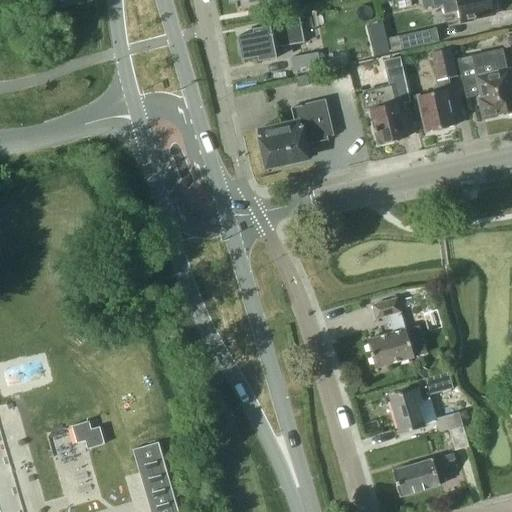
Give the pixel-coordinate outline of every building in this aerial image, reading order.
[(434,6),(432,0),(421,0),(424,9),(434,6)] [(491,0),(490,0),(432,0),(434,6),(442,5),(444,14),(456,12),(459,24),(477,20),(476,19),(494,15),(493,13),(497,10),(496,1),(491,0)] [(276,58),(274,48),(288,45),(303,43),(299,16),(283,19),(267,22),(268,26),(252,29),(253,33),(236,37),(241,60),(258,57),(259,62),(276,58)] [(438,42),(435,28),(388,38),(391,53),(438,42)] [(455,78),(449,49),(431,54),(437,82),(455,78)] [(511,95),(507,72),(502,49),(456,60),(465,99),(479,95),(481,101),(478,101),(482,120),(511,112),(511,95)] [(320,67),(318,53),(290,58),(292,73),(320,67)] [(387,81),(408,76),(404,56),(383,60),(387,81)] [(294,79),(297,90),(308,87),(306,77),(294,79)] [(396,85),(376,90),(363,93),(360,97),(363,111),(368,110),(377,145),(404,138),(399,116),(404,115),(396,85)] [(445,91),(444,86),(433,88),(434,94),(417,98),(425,132),(454,126),(446,91),(445,91)] [(331,136),(323,101),(289,109),(292,122),(255,130),(264,168),(284,163),(284,166),(298,163),(298,160),(306,158),(304,146),(326,141),(325,137),(331,136)] [(399,312),(395,298),(371,305),(375,319),(387,315),(392,332),(365,340),(374,369),(413,357),(404,329),(403,330),(398,312),(399,312)] [(421,367),(417,375),(424,378),(428,371),(421,367)] [(453,388),(448,373),(424,380),(426,387),(389,398),(399,433),(423,426),(416,402),(429,399),(428,395),(453,388)] [(435,419),(438,432),(462,426),(459,412),(435,419)] [(91,429),(89,422),(71,427),(76,444),(84,442),(87,450),(88,450),(104,445),(99,427),(91,429)] [(468,447),(462,426),(438,432),(438,433),(448,430),(454,450),(468,447)] [(177,511),(158,443),(132,451),(149,511),(177,511)] [(456,466),(452,454),(431,460),(430,459),(390,471),(398,497),(439,485),(435,472),(456,466)]
